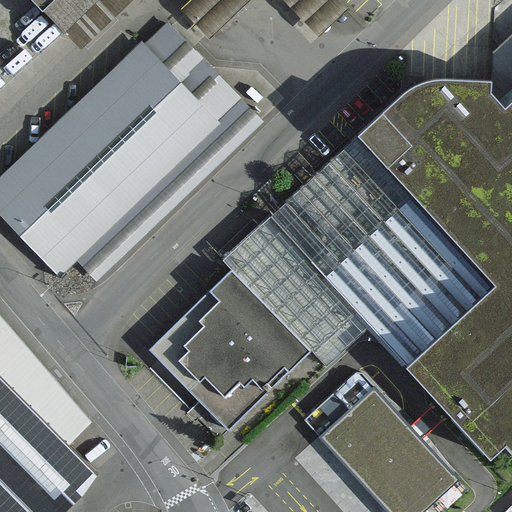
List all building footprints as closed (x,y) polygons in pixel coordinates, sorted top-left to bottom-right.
[(107,0),(30,0),(67,38),(107,0)] [(193,0),(185,7),(211,35),(249,0),(193,0)] [(340,12),(328,0),(289,0),(319,32),(340,12)] [(169,22),(0,178),(0,210),(59,275),(77,259),(95,278),(262,123),(169,22)] [(511,98),(493,116),(481,103),(481,91),(425,90),(408,94),(299,197),(354,252),(331,278),(493,456),(505,445),(511,451),(511,450),(511,98)] [(233,277),(153,354),(229,432),(309,355),(233,277)] [(0,511),(64,511),(102,476),(0,372),(0,511)] [(375,386),(321,435),(389,511),(423,511),(459,480),(375,386)]
